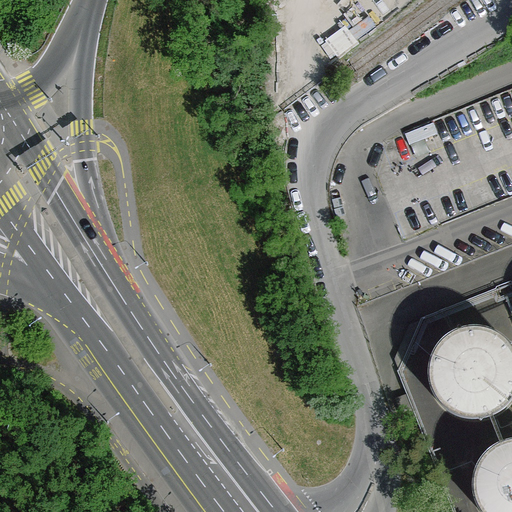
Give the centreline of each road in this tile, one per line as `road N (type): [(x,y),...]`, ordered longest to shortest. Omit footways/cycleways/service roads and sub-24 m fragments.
road 1 (motorway): [(131,302),(91,181),(83,28)]
road 2 (primary): [(131,302),(1,102)]
road 3 (unknown): [(380,0),(346,24),(313,70),(310,150)]
road 4 (primary): [(73,304),(126,375),(184,425)]
road 5 (primary): [(0,189),(73,304)]
road 6 (primary): [(184,425),(167,362),(131,302)]
